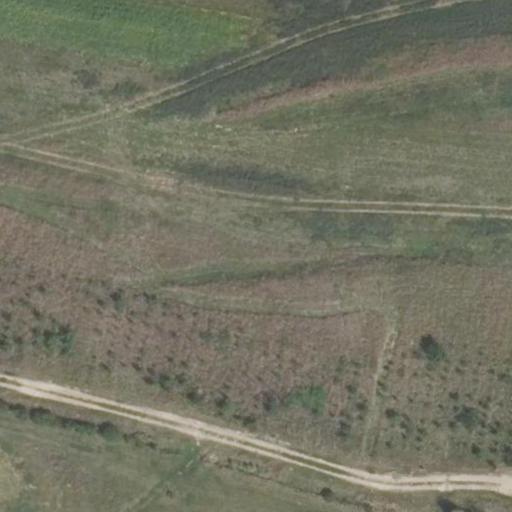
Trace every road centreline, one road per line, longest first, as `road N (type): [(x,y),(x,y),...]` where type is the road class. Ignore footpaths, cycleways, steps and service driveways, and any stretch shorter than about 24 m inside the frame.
road 1 (track): [(0,382),(372,480),(511,487)]
road 2 (track): [(511,211),(277,203),(0,145)]
road 3 (track): [(0,423),(344,511)]
